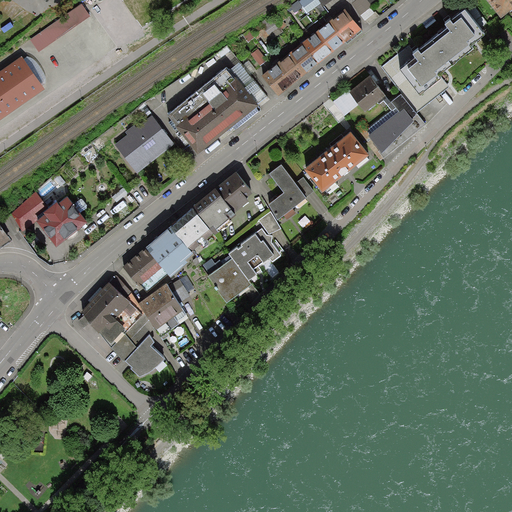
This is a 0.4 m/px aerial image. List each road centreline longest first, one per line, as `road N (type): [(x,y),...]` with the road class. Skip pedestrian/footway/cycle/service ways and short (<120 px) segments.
road 1 (residential): [(511,51),(153,413)]
road 2 (tertiary): [(58,297),(423,0)]
road 3 (residential): [(46,311),(153,413)]
road 4 (residential): [(58,511),(153,413)]
